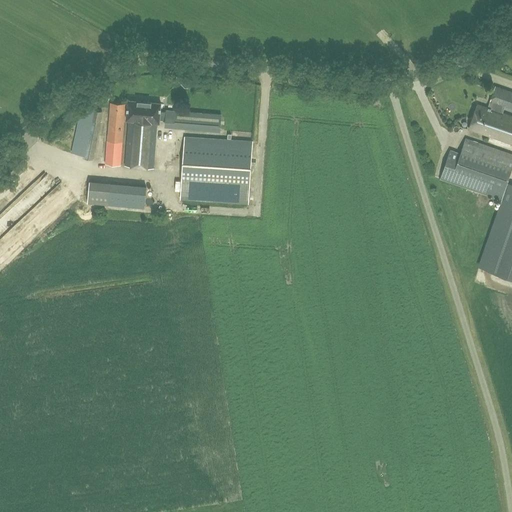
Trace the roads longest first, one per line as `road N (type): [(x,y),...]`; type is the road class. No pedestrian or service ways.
road 1 (unclassified): [(509,511),(498,442),(389,78)]
road 2 (unclassified): [(0,153),(98,69),(125,57),(389,78)]
road 3 (unclassified): [(389,78),(445,60),(511,13)]
